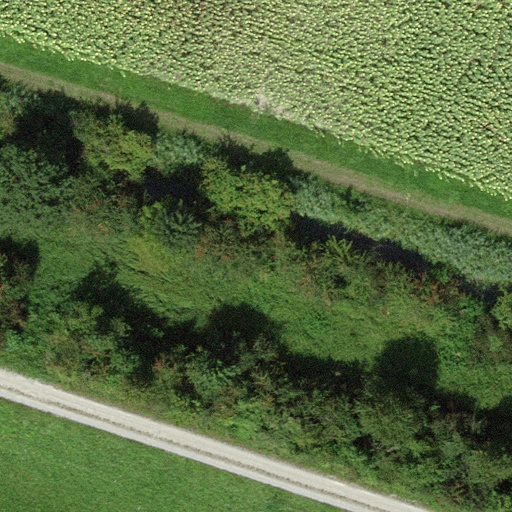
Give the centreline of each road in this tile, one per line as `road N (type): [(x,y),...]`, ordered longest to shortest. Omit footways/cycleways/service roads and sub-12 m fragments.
road 1 (track): [(0,77),(511,239)]
road 2 (track): [(400,511),(0,382)]
